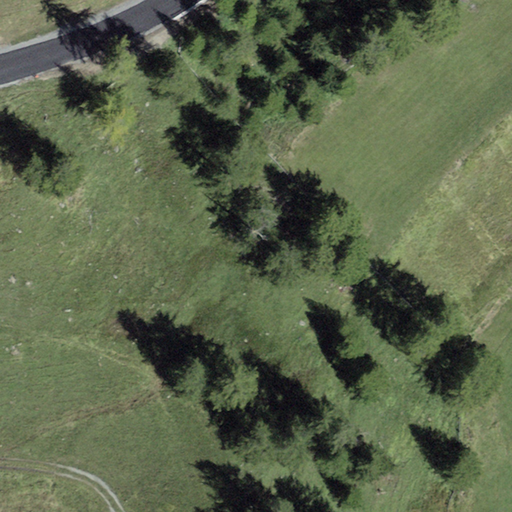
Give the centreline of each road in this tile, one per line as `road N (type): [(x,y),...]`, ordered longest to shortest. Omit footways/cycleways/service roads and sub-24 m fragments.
road 1 (secondary): [(0,70),(167,0)]
road 2 (track): [(0,463),(101,484),(120,511)]
